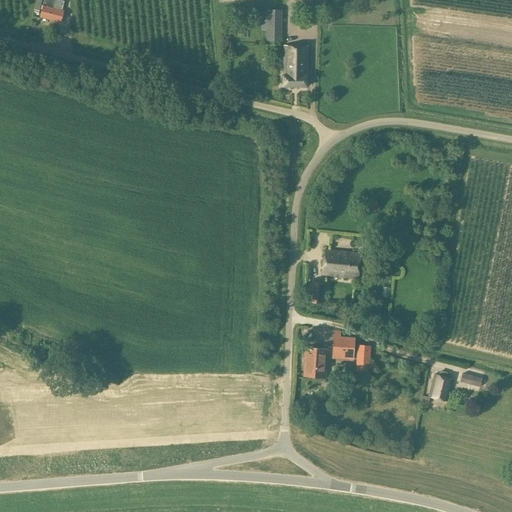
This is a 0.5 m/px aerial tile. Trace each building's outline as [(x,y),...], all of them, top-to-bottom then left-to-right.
[(44,0),(41,13),(40,17),(61,22),(64,11),(61,10),(63,1),(59,0),(44,0)] [(281,10),(267,9),(266,40),(280,40),(281,10)] [(283,74),(282,86),(307,87),(308,75),(309,46),(283,45),(282,74),(283,74)] [(368,200),(366,212),(376,213),(377,202),(368,200)] [(325,250),(322,274),(358,278),(361,254),(325,250)] [(325,284),(312,282),(309,302),(323,304),(325,284)] [(335,330),(333,357),(353,359),(354,338),(340,337),(340,331),(335,330)] [(369,371),(370,345),(358,344),(357,370),(369,371)] [(305,347),(303,377),(325,378),(327,348),(305,347)] [(463,373),(460,382),(480,387),(482,378),(463,373)] [(434,374),(428,396),(447,401),(453,379),(434,374)]
